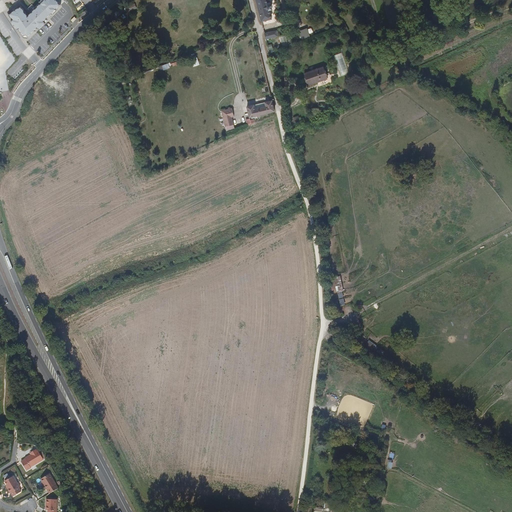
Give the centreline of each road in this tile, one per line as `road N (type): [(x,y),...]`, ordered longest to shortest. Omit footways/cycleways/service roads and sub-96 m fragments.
road 1 (track): [(249,0),(317,272),(319,326),(296,511)]
road 2 (track): [(319,326),(511,467)]
road 3 (primary): [(93,451),(0,242)]
road 4 (primary): [(0,283),(93,451)]
